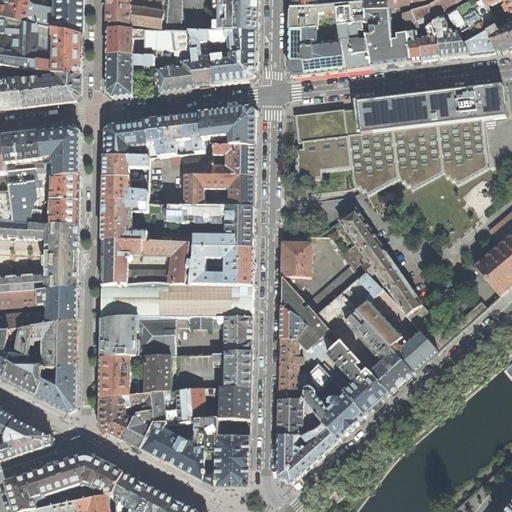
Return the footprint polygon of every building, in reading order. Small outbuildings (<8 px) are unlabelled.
[(84,11),(84,0),(55,0),(56,12),(35,7),(30,4),(30,0),(12,0),(12,2),(0,0),(0,19),(26,25),(84,37),(84,11)] [(110,0),(110,7),(110,31),(127,32),(128,26),(162,31),(164,13),(130,8),(131,0),(110,0)] [(169,0),(167,33),(182,34),(183,0),(169,0)] [(260,7),(260,0),(217,0),(218,3),(215,3),(215,12),(221,12),(221,26),(223,26),(223,35),(260,35),(260,7)] [(292,0),(293,2),(292,11),(319,10),(365,7),(364,0),(292,0)] [(389,0),(389,4),(390,4),(392,20),(413,14),(421,11),(430,8),(443,0),(389,0)] [(443,0),(430,8),(421,11),(428,22),(436,18),(437,19),(439,17),(439,16),(466,0),(443,0)] [(511,0),(479,0),(449,17),(466,48),(488,35),(511,20),(511,0)] [(388,68),(412,65),(409,39),(398,40),(399,43),(394,44),(394,41),(393,41),(393,39),(392,20),(390,4),(389,4),(366,5),(366,7),(367,26),(374,25),(378,20),(380,20),(381,24),(380,24),(378,27),(379,31),(372,31),(372,39),(368,39),(369,45),(368,45),(373,70),(388,68)] [(292,21),(292,33),(318,32),(327,31),(364,26),(367,26),(366,7),(365,7),(319,10),(292,11),(292,21)] [(418,64),(424,64),(421,42),(422,34),(413,14),(392,20),(393,39),(409,37),(409,39),(412,65),(418,64)] [(458,60),(470,58),(470,56),(466,48),(449,17),(436,26),(438,34),(441,48),(442,62),(458,60)] [(0,66),(58,76),(83,80),(83,63),(84,37),(26,25),(0,19),(0,66)] [(511,20),(488,35),(497,55),(498,54),(499,55),(500,54),(501,55),(502,55),(504,54),(505,53),(506,54),(507,53),(508,54),(509,53),(509,54),(510,53),(511,53),(511,52),(511,20)] [(292,48),(291,74),(297,79),(319,76),(360,72),(373,70),(368,45),(367,46),(367,45),(362,45),(361,44),(359,36),(362,34),(365,33),(364,26),(327,31),(329,38),(338,36),(340,45),(330,46),(329,40),(326,40),(324,39),(322,39),(321,41),(318,41),(318,32),(292,33),(292,48)] [(436,62),(442,62),(441,48),(438,34),(436,26),(422,34),(421,42),(424,64),(436,62)] [(109,47),(109,57),(135,58),(135,40),(141,40),(141,51),(146,51),(147,33),(135,32),(135,33),(109,32),(109,47)] [(108,95),(113,100),(134,98),(134,66),(155,67),(155,58),(157,58),(157,51),(175,52),(178,70),(175,70),(175,69),(173,67),(169,68),(168,70),(168,71),(159,72),(159,75),(155,75),(157,92),(161,92),(161,94),(177,92),(197,90),(190,34),(182,34),(167,33),(147,33),(146,51),(146,58),(135,58),(109,57),(108,95)] [(206,89),(217,88),(214,60),(212,44),(211,35),(190,34),(197,90),(206,89)] [(259,47),(260,35),(223,35),(211,35),(212,44),(215,46),(226,45),(228,42),(231,42),(232,59),(259,56),(259,47)] [(486,56),(497,55),(488,35),(466,48),(470,56),(470,58),(486,56)] [(259,78),(259,56),(232,59),(233,64),(226,65),(225,59),(214,60),(217,88),(235,86),(254,84),(259,78)] [(83,98),(83,80),(58,76),(59,82),(55,82),(52,80),(48,80),(45,84),(41,84),(41,82),(40,81),(21,83),(25,110),(55,106),(78,104),(83,98)] [(0,112),(6,112),(25,110),(21,83),(3,85),(3,84),(0,84),(0,112)] [(299,145),(349,139),(353,169),(354,184),(358,189),(358,190),(361,189),(363,194),(366,193),(368,197),(400,180),(403,185),(405,183),(408,188),(411,187),(413,192),(445,175),(447,179),(450,178),(453,183),(455,182),(458,187),(489,169),(488,167),(483,122),(506,119),(507,119),(508,119),(506,106),(504,89),(504,88),(504,87),(478,90),(477,91),(469,92),(466,92),(411,99),(357,105),(357,111),(346,113),(346,112),(296,117),(299,145)] [(233,113),(201,117),(204,142),(232,139),(232,149),(257,149),(258,116),(252,111),(233,113)] [(192,118),(183,119),(187,156),(201,155),(206,154),(204,142),(201,117),(192,118)] [(174,120),(165,121),(169,158),(182,156),(187,156),(183,119),(174,120)] [(155,122),(146,124),(150,160),(169,158),(165,121),(155,122)] [(106,133),(106,159),(133,159),(132,150),(140,149),(141,153),(145,152),(146,159),(150,160),(146,124),(128,126),(112,127),(106,133)] [(59,133),(42,135),(45,161),(45,169),(7,173),(9,185),(35,182),(54,180),(81,177),(81,155),(82,136),(77,131),(59,133)] [(3,140),(4,145),(6,165),(45,161),(42,135),(24,137),(3,140)] [(298,182),(299,183),(323,180),(323,172),(353,169),(349,139),(305,144),(305,148),(306,151),(298,152),(299,159),(298,159),(299,167),(298,167),(299,174),(298,174),(298,182)] [(0,221),(13,223),(9,185),(7,173),(6,165),(4,145),(0,145),(0,221)] [(257,166),(257,149),(232,149),(216,149),(215,167),(215,178),(257,179),(257,166)] [(201,160),(201,155),(187,156),(182,156),(183,163),(198,162),(201,160)] [(106,168),(106,180),(131,181),(131,171),(150,170),(150,160),(146,159),(133,159),(106,159),(106,168)] [(198,174),(198,178),(215,178),(215,167),(211,167),(202,174),(198,174)] [(81,190),(81,177),(54,180),(53,203),(80,203),(81,190)] [(256,196),(257,179),(215,178),(198,178),(182,178),(182,186),(181,208),(206,209),(206,191),(231,191),(231,209),(256,209),(256,196)] [(106,189),(105,201),(149,206),(150,183),(150,181),(143,181),(142,190),(143,190),(143,194),(130,193),(131,181),(106,180),(106,189)] [(40,226),(41,211),(35,211),(34,205),(38,201),(35,182),(9,185),(13,223),(14,224),(40,226)] [(149,206),(170,208),(181,209),(181,208),(182,186),(150,183),(149,206)] [(105,231),(104,243),(148,244),(148,234),(135,234),(135,237),(133,236),(133,214),(149,214),(149,206),(105,201),(105,213),(105,231)] [(80,216),(80,203),(53,203),(53,227),(80,229),(80,216)] [(256,231),(256,209),(231,209),(206,209),(181,208),(181,209),(170,208),(170,224),(228,225),(228,239),(196,239),(196,250),(255,251),(256,231)] [(409,317),(441,353),(444,350),(472,325),(487,311),(481,304),(466,318),(457,326),(457,325),(453,322),(444,330),(424,307),(357,212),(341,222),(356,245),(343,255),(351,267),(360,278),(360,279),(362,277),(368,272),(372,277),(376,274),(397,304),(405,311),(409,317)] [(511,214),(490,232),(503,247),(511,238),(511,214)] [(0,294),(49,291),(48,292),(79,289),(79,260),(80,229),(53,227),(0,224),(0,294)] [(477,269),(502,298),(508,293),(511,289),(511,238),(503,247),(477,269)] [(190,264),(192,246),(148,244),(104,243),(104,262),(104,288),(157,285),(187,287),(189,271),(190,264)] [(284,272),(283,279),(287,283),(288,282),(298,293),(305,287),(305,280),(312,280),(312,246),(284,246),(284,255),(284,272)] [(194,271),(192,287),(255,288),(255,270),(255,251),(196,250),(196,258),(195,264),(190,264),(189,271),(194,271)] [(351,267),(309,305),(318,315),(323,310),(324,311),(358,280),(360,278),(351,267)] [(343,296),(344,297),(392,350),(415,376),(426,366),(439,355),(421,334),(400,353),(396,348),(404,340),(371,303),(384,292),(367,275),(343,296)] [(283,308),(283,309),(301,321),(302,320),(310,329),(308,331),(304,335),(303,336),(298,343),(312,358),(317,364),(336,347),(326,336),(331,332),(327,327),(318,317),(310,309),(306,313),(304,310),(302,307),(306,304),(287,283),(283,279),(283,296),(283,308)] [(103,305),(103,321),(139,319),(254,320),(254,307),(255,288),(192,287),(187,287),(157,285),(104,288),(103,305)] [(20,331),(34,329),(66,324),(78,323),(78,311),(79,289),(48,292),(48,293),(0,296),(0,332),(20,330),(20,331)] [(341,298),(318,317),(327,327),(338,318),(345,318),(350,323),(347,325),(377,359),(378,359),(380,361),(382,360),(385,363),(371,375),(392,398),(404,387),(415,376),(392,350),(344,297),(342,299),(341,298)] [(283,326),(283,342),(298,343),(303,336),(300,336),(301,325),(303,325),(304,335),(308,331),(304,323),(301,321),(283,309),(283,326)] [(132,360),(138,359),(139,319),(103,321),(103,337),(103,361),(132,360)] [(148,359),(178,358),(178,329),(192,329),(192,330),(212,330),(212,329),(226,329),(226,356),(253,355),(254,337),(254,320),(139,319),(138,359),(148,359)] [(77,350),(78,323),(66,324),(34,329),(34,330),(34,342),(35,342),(35,346),(44,346),(43,365),(44,365),(44,367),(44,370),(77,371),(77,350)] [(18,388),(37,398),(43,387),(44,370),(44,367),(33,366),(33,361),(35,362),(35,346),(35,342),(34,342),(34,330),(15,333),(12,350),(18,351),(17,357),(12,356),(8,372),(4,381),(18,388)] [(0,379),(4,381),(8,372),(12,356),(12,350),(15,333),(0,334),(0,379)] [(282,358),(282,374),(300,375),(300,367),(303,367),(305,366),(305,361),(312,358),(298,343),(283,342),(282,358)] [(379,409),(392,398),(371,375),(370,375),(342,345),(329,357),(343,373),(344,373),(355,385),(345,394),(347,397),(367,420),(379,409)] [(253,375),(253,355),(226,356),(179,358),(178,393),(188,392),(208,390),(208,387),(206,387),(206,385),(215,385),(215,368),(228,368),(228,390),(253,391),(253,375)] [(148,359),(147,396),(153,396),(178,393),(179,358),(178,358),(148,359)] [(102,379),(102,401),(132,398),(132,360),(103,361),(102,379)] [(356,430),(367,420),(347,397),(341,403),(340,402),(336,402),(334,404),(331,404),(330,407),(333,408),(334,409),(330,413),(317,399),(317,395),(333,381),(319,366),(310,376),(306,376),(306,387),(307,388),(306,403),(317,416),(317,418),(325,427),(341,444),(356,430)] [(215,368),(215,385),(215,390),(228,390),(228,368),(215,368)] [(76,396),(77,371),(44,370),(43,387),(37,398),(50,405),(53,406),(70,415),(76,411),(76,396)] [(282,386),(281,403),(306,403),(307,388),(306,387),(306,376),(307,375),(300,375),(282,374),(282,386)] [(253,407),(253,391),(228,390),(215,390),(208,390),(188,392),(191,424),(197,423),(208,422),(206,398),(220,397),(220,394),(223,392),(222,421),(252,422),(253,407)] [(142,452),(143,451),(156,426),(169,426),(180,425),(191,424),(188,392),(178,393),(153,396),(155,413),(139,416),(125,443),(133,447),(142,452)] [(115,438),(125,443),(139,416),(155,413),(153,396),(147,396),(132,398),(102,401),(102,411),(101,427),(105,433),(115,438)] [(281,420),(281,438),(304,439),(319,433),(325,427),(317,418),(317,416),(306,403),(281,403),(281,420)] [(5,447),(8,446),(10,447),(12,447),(12,448),(15,459),(33,453),(51,447),(52,439),(36,431),(16,421),(7,417),(0,412),(0,438),(0,436),(0,435),(3,437),(2,438),(5,447)] [(204,484),(217,491),(222,491),(245,491),(251,485),(252,470),(252,461),(252,440),(220,439),(220,421),(214,421),(208,422),(197,423),(196,443),(192,445),(166,432),(169,426),(156,426),(143,451),(172,466),(172,467),(173,468),(175,469),(176,468),(196,479),(204,483),(204,484)] [(319,433),(304,439),(281,438),(280,460),(280,472),(280,481),(293,487),(297,484),(319,463),(341,444),(325,427),(319,433)] [(0,463),(5,462),(15,459),(12,448),(2,451),(0,440),(0,463)] [(9,489),(16,511),(40,511),(85,502),(110,498),(116,496),(126,477),(111,469),(93,460),(85,460),(37,475),(13,484),(9,489)] [(194,511),(169,499),(126,477),(116,496),(117,511),(125,511),(127,509),(133,511),(194,511)] [(112,511),(110,498),(85,502),(40,511),(112,511)]
